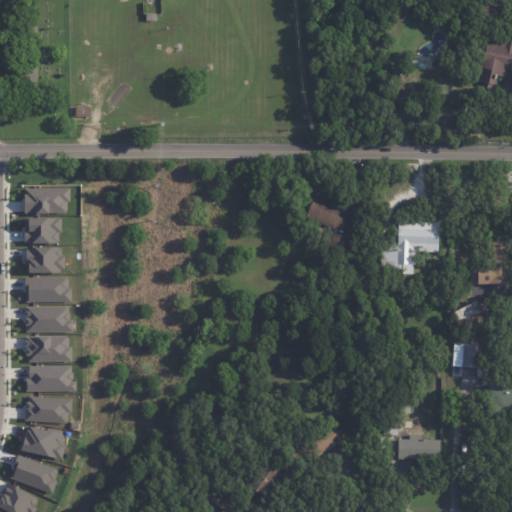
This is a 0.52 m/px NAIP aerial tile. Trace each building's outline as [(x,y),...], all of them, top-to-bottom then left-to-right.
[(488,4),(503,8),(499,25),(482,21),(486,4),(488,4)] [(156,21),(146,21),(146,13),(156,13),(156,21)] [(511,66),(509,66),(507,78),(498,76),(496,84),(494,83),(494,85),(492,84),(491,90),(488,89),(487,91),(483,90),(484,88),(481,88),(483,82),(480,82),(483,69),(476,67),(481,45),(486,46),(488,35),(503,38),(506,25),(511,26),(511,66)] [(90,114),(90,117),(75,117),(75,106),(90,106),(90,114)] [(67,187),(22,187),(22,213),(67,212),(67,187)] [(315,193),(338,203),(339,199),(350,204),(338,229),(350,235),(344,249),(338,246),(335,253),(325,248),(329,240),(326,239),(329,233),(331,234),(334,228),(305,214),(315,193)] [(23,243),(58,242),(58,216),(23,217),(23,243)] [(430,220),(439,220),(438,251),(413,250),(412,271),(402,271),(402,262),(395,262),(395,260),(379,259),(380,242),(397,243),(398,219),(430,220)] [(511,274),(511,282),(479,282),(479,283),(470,283),(470,266),(477,266),(477,265),(488,265),(489,241),(511,241),(511,274)] [(24,247),(25,272),(61,271),(61,246),(24,247)] [(68,301),(68,276),(23,276),(24,302),(68,301)] [(482,310),(483,310),(458,324),(451,312),(476,298),(482,310)] [(68,305),(24,306),(24,331),(69,331),(68,305)] [(332,332),(317,332),(317,323),(332,324),(332,332)] [(68,335),(24,336),(24,361),(68,360),(68,335)] [(477,357),(477,367),(462,366),(453,365),(454,341),(478,342),(477,357)] [(25,390),(72,391),(72,365),(25,365),(25,390)] [(511,407),(509,407),(509,413),(496,413),(496,403),(490,403),(489,382),(511,381),(511,407)] [(69,397),(24,396),(24,421),(68,422),(69,397)] [(397,435),(383,435),(383,416),(397,416),(397,435)] [(344,436),(300,465),(286,444),(296,437),(300,443),(319,430),(321,433),(335,424),(344,436)] [(18,451),(59,458),(64,433),(23,425),(18,451)] [(410,458),(397,458),(398,438),(409,438),(409,434),(421,434),(421,438),(425,438),(425,439),(440,439),(440,450),(442,450),(441,453),(440,453),(440,461),(418,461),(418,458),(410,458)] [(7,478),(49,493),(58,469),(16,454),(7,478)] [(260,493),(246,483),(266,455),(283,467),(263,495),(260,493)] [(0,509),(7,511),(30,511),(37,497),(4,483),(0,492),(0,509)]
